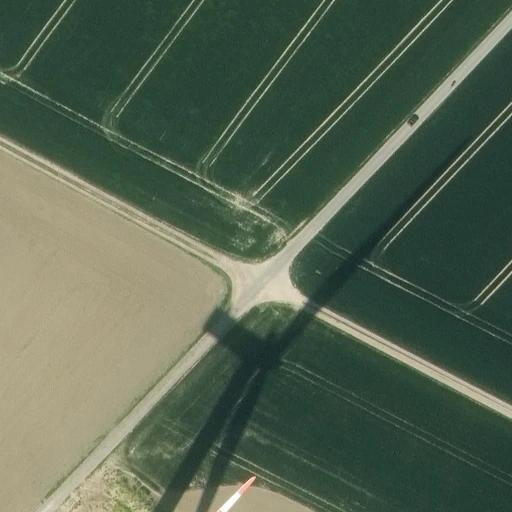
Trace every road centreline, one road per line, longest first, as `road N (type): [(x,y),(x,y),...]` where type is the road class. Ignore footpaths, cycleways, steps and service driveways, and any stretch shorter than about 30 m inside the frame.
road 1 (track): [(46,511),(511,17)]
road 2 (track): [(511,412),(0,141)]
